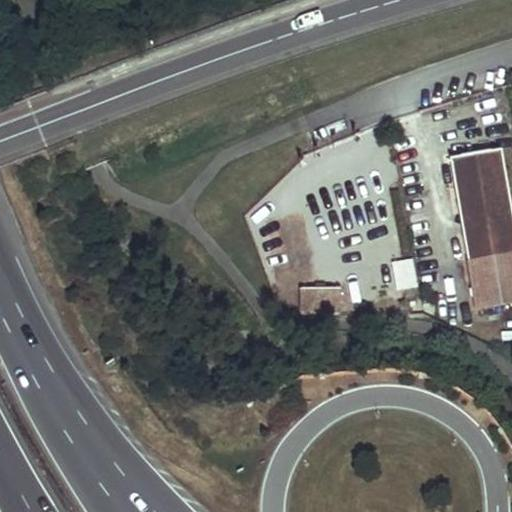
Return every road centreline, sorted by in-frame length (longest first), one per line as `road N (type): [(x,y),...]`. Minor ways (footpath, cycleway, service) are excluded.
road 1 (tertiary): [(0,144),(233,53),(400,0)]
road 2 (motorway): [(271,511),(274,469),(289,442),(328,410),(368,393),(422,400),(468,428),(485,449),(497,511)]
road 3 (motorway): [(139,511),(72,420),(0,284)]
